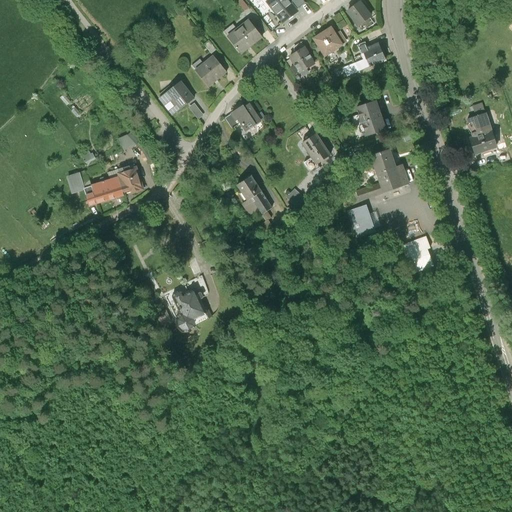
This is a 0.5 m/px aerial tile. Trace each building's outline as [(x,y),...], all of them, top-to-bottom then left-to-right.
[(242,0),(241,0),(238,3),(244,11),(248,8),(242,0)] [(289,0),(264,0),(283,23),(289,19),(297,12),(298,11),(297,9),(290,1),(289,0)] [(302,0),(291,0),(290,1),(297,9),(305,3),(302,0)] [(372,16),(361,1),(347,12),(358,27),(372,16)] [(302,19),(297,12),(289,19),(294,26),(302,19)] [(339,14),(333,18),(340,30),(347,26),(339,14)] [(262,37),(249,21),(229,38),(241,54),(262,37)] [(336,35),(332,28),(313,39),(325,58),(344,46),(342,44),(346,42),(340,32),(336,35)] [(209,42),(205,46),(211,54),(216,51),(209,42)] [(365,43),(358,46),(361,54),(364,53),(367,59),(369,65),(385,58),(379,44),(368,48),(365,43)] [(316,64),(305,47),(289,57),(295,66),(291,69),(296,75),(299,73),(300,74),(316,64)] [(226,73),(213,57),(196,71),(209,86),(226,73)] [(369,65),(367,59),(355,64),(359,72),(370,67),(369,65)] [(359,72),(355,64),(344,69),(347,77),(359,72)] [(192,99),(180,84),(172,90),(161,99),(173,114),(184,106),(192,99)] [(386,129),(377,102),(356,108),(365,136),(386,129)] [(194,104),(189,108),(198,120),(203,116),(194,104)] [(473,107),(476,117),(485,114),(482,104),(473,107)] [(261,121),(249,105),(244,108),(243,106),(233,113),(246,132),(261,121)] [(498,149),(493,132),(487,114),(485,114),(476,117),(468,120),(469,124),(472,123),(478,133),(472,134),(473,138),(471,139),(477,157),(498,149)] [(332,155),(316,134),(302,144),(312,158),(304,163),(310,171),(332,155)] [(129,135),(119,140),(124,151),(138,145),(129,135)] [(80,154),(83,159),(90,155),(87,150),(80,154)] [(371,158),(377,175),(397,168),(391,151),(371,158)] [(97,162),(92,154),(90,155),(83,159),(87,167),(97,162)] [(397,168),(377,175),(380,184),(383,194),(410,185),(403,166),(397,168)] [(90,187),(84,189),(84,191),(89,207),(143,190),(136,168),(117,173),(118,177),(90,186),(90,187)] [(80,176),(67,180),(72,194),(84,191),(84,189),(90,187),(90,186),(87,177),(81,179),(80,176)] [(271,206),(251,177),(238,186),(247,200),(242,203),(249,214),(258,209),(261,213),(271,206)] [(383,194),(380,184),(357,191),(360,201),(383,194)] [(295,190),(287,198),(302,212),(310,203),(295,190)] [(362,207),(346,212),(355,239),(370,234),(362,207)] [(426,238),(403,246),(413,274),(434,267),(427,249),(430,248),(426,238)] [(173,294),(172,298),(180,315),(177,319),(177,328),(182,332),(190,333),(194,328),(194,326),(199,324),(199,322),(206,318),(206,315),(195,290),(184,295),(182,292),(179,291),(173,294)] [(163,316),(158,318),(162,326),(171,321),(166,311),(161,313),(163,316)]
